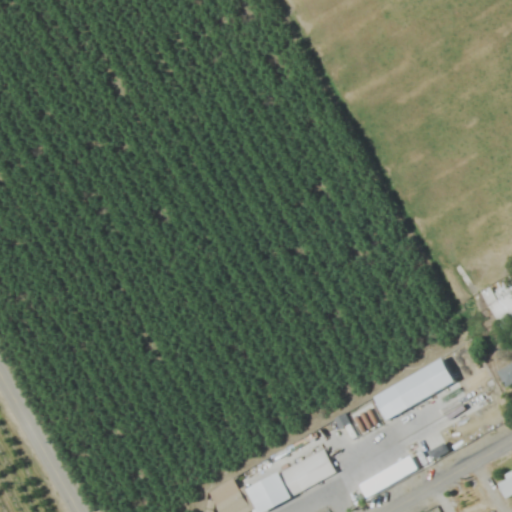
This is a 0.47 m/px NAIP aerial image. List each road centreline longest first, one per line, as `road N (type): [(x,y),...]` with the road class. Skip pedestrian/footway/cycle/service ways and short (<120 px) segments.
road 1 (residential): [(0,373),(79,511)]
road 2 (residential): [(391,511),(511,442)]
